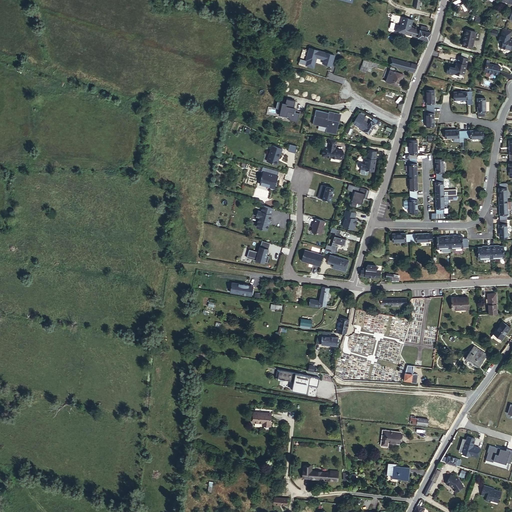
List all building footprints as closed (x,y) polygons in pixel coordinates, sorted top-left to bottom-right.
[(425,40),(428,33),(424,31),(425,27),(418,26),(417,30),(408,27),(410,20),(400,17),(398,26),(393,24),(392,25),(391,29),(392,30),(396,31),(396,32),(425,40)] [(476,33),(466,30),(461,45),(471,48),(476,33)] [(500,32),(499,37),(497,38),(496,42),(497,44),(500,45),(498,49),(507,52),(507,50),(511,51),(511,41),(510,41),(509,41),(506,41),(508,34),(500,32)] [(305,60),(300,59),(298,64),(314,69),(317,57),(324,59),(323,64),(332,66),(335,55),(309,47),(305,60)] [(412,75),(415,66),(393,60),(394,58),(390,57),(389,59),(388,58),(386,65),(406,70),(405,74),(412,75)] [(457,57),(455,64),(454,63),(453,68),(447,66),(445,67),(444,73),(449,75),(451,74),(456,75),(457,74),(461,76),(466,59),(457,57)] [(368,67),(372,69),(374,63),(364,60),(360,70),(366,72),(368,67)] [(499,68),(487,64),(483,72),(496,76),(499,68)] [(400,77),(392,73),(386,85),(395,89),(400,77)] [(428,92),(429,106),(436,105),(438,105),(437,92),(428,92)] [(473,100),(472,92),(457,93),(455,92),(456,101),(468,101),(469,105),(473,104),(473,100)] [(478,97),(479,110),(486,110),(488,110),(487,98),(478,97)] [(286,103),(282,102),(280,115),(290,116),(289,119),(289,120),(298,122),(299,113),(294,112),(295,108),(294,107),(295,100),(287,99),(286,103)] [(329,113),(316,110),(312,124),(327,127),(326,132),(336,134),(339,122),(341,113),(329,111),(329,113)] [(436,110),(429,110),(429,130),(437,129),(436,110)] [(368,136),(375,124),(361,116),(356,125),(360,127),(363,129),(361,132),(368,136)] [(463,138),(463,131),(463,130),(450,130),(450,138),(463,138)] [(485,130),(473,131),(473,138),(473,139),(485,138),(485,130)] [(338,140),(330,139),(328,149),(324,149),(322,158),(342,162),(343,152),(335,151),(338,140)] [(412,143),(413,161),(419,161),(419,157),(421,157),(420,143),(412,143)] [(273,147),(268,163),(277,166),(280,159),(281,159),(283,150),(273,147)] [(378,161),(379,154),(371,152),(369,160),(369,159),(367,168),(363,167),(363,173),(362,176),(363,178),(368,178),(369,178),(370,174),(377,175),(380,162),(378,161)] [(441,160),(441,174),(449,173),(451,174),(450,160),(441,160)] [(411,167),(411,179),(420,179),(419,161),(413,161),(413,166),(411,167)] [(280,173),(265,168),(263,173),(265,174),(262,186),(276,190),(279,178),(280,173)] [(411,179),(412,198),(421,197),(420,179),(411,179)] [(449,179),(441,179),(441,184),(440,184),(440,197),(454,197),(460,197),(460,191),(454,191),(454,192),(449,192),(449,179)] [(503,201),(511,201),(510,181),(503,182),(503,188),(502,188),(503,201)] [(337,191),(324,188),(321,198),(333,202),(337,191)] [(359,194),(356,193),(353,203),(363,206),(366,196),(359,194)] [(412,211),(412,215),(421,215),(421,197),(412,198),(412,202),(408,202),(407,204),(407,210),(408,211),(412,211)] [(440,214),(450,214),(450,205),(453,205),(454,204),(454,197),(440,197),(440,214)] [(511,213),(511,204),(511,201),(503,201),(504,219),(511,218),(511,213)] [(274,210),(264,207),(262,214),(259,213),(258,218),(261,219),(258,229),(268,232),(273,217),(272,217),(274,210)] [(347,218),(344,228),(353,231),(355,230),(358,221),(355,220),(357,215),(347,212),(345,218),(347,218)] [(314,234),(322,237),(326,223),(317,220),(316,224),(315,224),(313,233),(314,234)] [(412,243),(412,234),(394,234),(394,242),(412,243)] [(430,234),(412,234),(412,243),(430,243),(430,242),(430,235),(430,234)] [(346,248),(348,242),(340,239),(341,236),(336,235),(333,247),(339,249),(340,246),(346,248)] [(451,250),(451,235),(445,235),(445,237),(439,237),(439,249),(443,250),(443,252),(444,253),(451,253),(451,250)] [(458,235),(451,235),(451,250),(464,250),(465,237),(458,237),(458,235)] [(250,251),(248,259),(268,265),(270,258),(267,257),(271,245),(263,243),(260,252),(260,253),(260,254),(250,251)] [(480,259),(493,259),(493,246),(487,246),(487,248),(481,248),(480,259)] [(493,246),(493,259),(507,259),(507,248),(500,248),(500,246),(493,246)] [(303,263),(321,268),(325,257),(306,251),(303,263)] [(350,263),(331,257),(329,264),(335,265),(334,269),(334,270),(338,271),(339,271),(340,269),(347,272),(350,263)] [(364,270),(383,274),(384,268),(380,267),(381,262),(372,260),(372,261),(371,261),(370,262),(370,263),(367,263),(367,264),(365,264),(364,270)] [(253,285),(232,282),(230,292),(252,295),(253,285)] [(331,289),(324,288),(322,302),(329,303),(331,289)] [(499,292),(491,293),(492,297),(489,297),(488,303),(492,303),(492,312),(500,312),(499,292)] [(472,297),(455,296),(454,309),(471,310),(472,297)] [(283,306),(272,304),(271,311),(282,313),(283,306)] [(307,319),(305,326),(308,327),(312,328),(315,329),(317,328),(318,321),(307,319)] [(350,334),(352,320),(343,319),(343,323),(341,323),(340,324),(339,333),(341,333),(350,334)] [(511,331),(511,326),(506,322),(498,333),(507,339),(511,331)] [(327,333),(321,333),(319,343),(326,344),(327,333)] [(346,347),(350,334),(341,333),(339,333),(327,333),(326,344),(346,347)] [(490,354),(476,344),(467,357),(480,366),(490,354)] [(322,388),(323,379),(284,373),(282,381),(298,384),(297,392),(312,395),(313,388),(312,388),(312,386),(313,386),(322,388)] [(423,385),(424,375),(420,375),(410,374),(409,377),(409,383),(418,384),(418,385),(423,385)] [(459,404),(449,399),(443,410),(453,416),(459,404)] [(346,416),(344,408),(325,408),(325,417),(346,416)] [(273,428),(274,415),(257,415),(256,425),(267,425),(267,428),(273,428)] [(426,426),(427,420),(422,419),(422,416),(417,416),(416,424),(426,426)] [(396,433),(379,431),(377,446),(383,447),(383,444),(395,445),(396,433)] [(466,439),(463,438),(459,451),(463,452),(462,453),(471,456),(471,455),(479,458),(482,448),(473,445),(475,438),(467,435),(466,439)] [(506,450),(489,445),(487,451),(488,452),(486,460),(493,462),(494,459),(507,463),(507,462),(511,463),(511,460),(511,450),(507,449),(506,450)] [(451,467),(460,470),(462,463),(452,461),(451,467)] [(410,471),(394,469),(393,481),(409,483),(410,471)] [(431,478),(435,480),(436,481),(439,475),(434,472),(431,478)] [(303,476),(303,483),(332,486),(333,476),(325,475),(325,478),(306,476),(303,476)] [(451,475),(446,484),(452,486),(455,492),(464,487),(459,479),(451,475)] [(431,478),(424,493),(427,495),(435,480),(431,478)] [(486,488),(483,497),(486,498),(489,499),(488,504),(494,506),(495,504),(501,506),(505,495),(496,493),(496,491),(486,488)]
